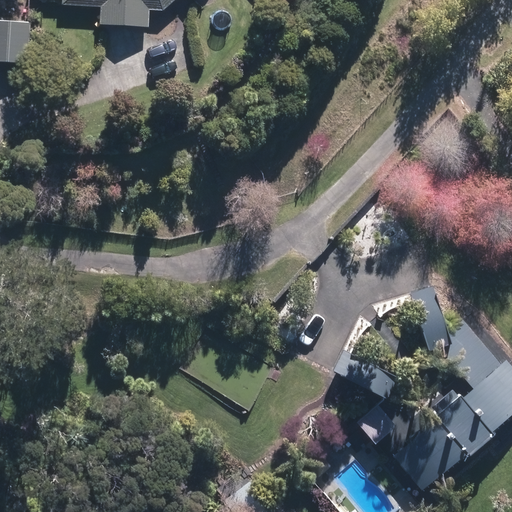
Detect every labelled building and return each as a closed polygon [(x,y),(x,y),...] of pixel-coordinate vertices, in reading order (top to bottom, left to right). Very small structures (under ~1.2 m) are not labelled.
[(57,0),(57,2),(96,5),(95,22),(144,25),(145,8),(158,9),(167,0),(57,0)] [(269,0),(254,0),(262,8),(270,1),(269,0)] [(0,59),(24,61),(25,22),(0,20),(0,59)] [(495,360),(457,317),(428,343),(464,385),(452,394),(449,391),(425,412),(460,451),(483,430),(482,428),(511,403),(511,372),(500,356),(495,360)] [(386,381),(334,352),(322,374),(374,403),(386,381)] [(372,405),(350,423),(370,446),(391,428),(372,405)] [(246,481),(217,503),(223,511),(262,511),(266,509),(246,481)]
